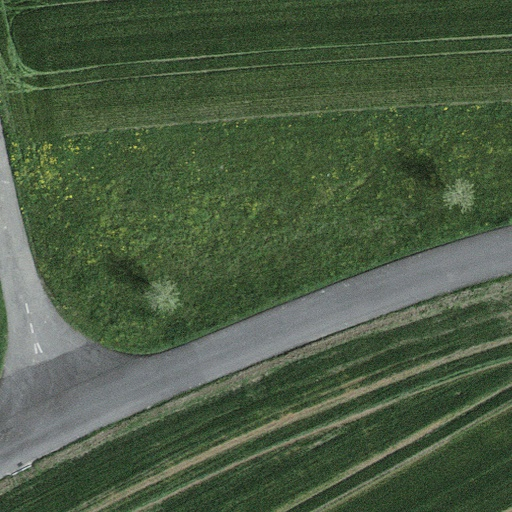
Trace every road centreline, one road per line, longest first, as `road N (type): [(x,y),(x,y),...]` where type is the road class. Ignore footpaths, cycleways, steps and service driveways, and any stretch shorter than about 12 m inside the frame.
road 1 (unclassified): [(511,260),(292,326),(52,421)]
road 2 (unclassified): [(0,184),(52,421)]
